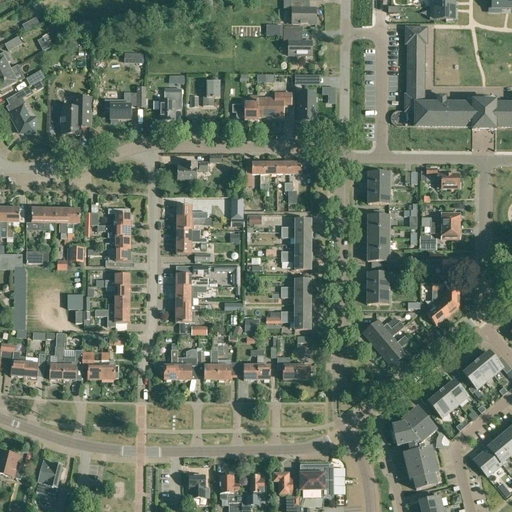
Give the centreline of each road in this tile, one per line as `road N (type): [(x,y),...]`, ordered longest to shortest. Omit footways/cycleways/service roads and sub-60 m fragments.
road 1 (residential): [(140,451),(141,377),(153,315),(152,146)]
road 2 (residential): [(401,511),(378,422),(488,328)]
road 3 (residential): [(335,378),(341,159)]
road 4 (residential): [(341,147),(152,146)]
road 5 (unclassified): [(479,318),(344,431)]
road 6 (tertiary): [(177,451),(306,450),(344,431)]
road 7 (residential): [(0,167),(79,166),(152,146)]
road 8 (residential): [(490,308),(483,161)]
road 9 (residential): [(341,147),(345,0)]
road 10 (tertiary): [(140,451),(73,444),(0,418)]
road 11 (residential): [(483,161),(341,159)]
road 12 (residential): [(470,511),(456,445),(511,397)]
